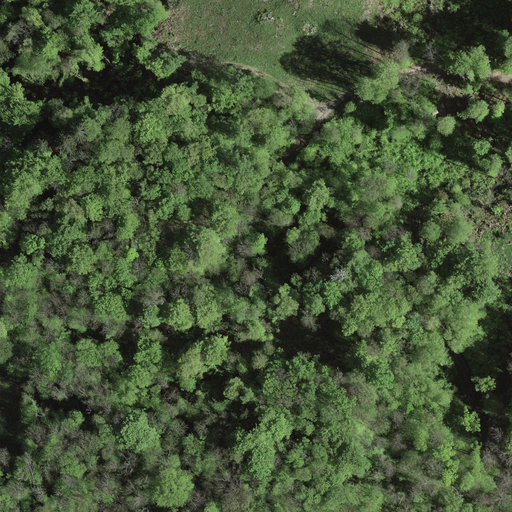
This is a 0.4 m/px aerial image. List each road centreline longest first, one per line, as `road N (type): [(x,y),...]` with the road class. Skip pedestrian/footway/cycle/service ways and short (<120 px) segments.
road 1 (track): [(28,291),(83,302),(134,331),(221,354),(333,353),(357,347),(385,321),(428,317),(455,343),(482,415),(511,462)]
road 2 (track): [(0,306),(250,189),(354,87),(420,68),(511,76)]
